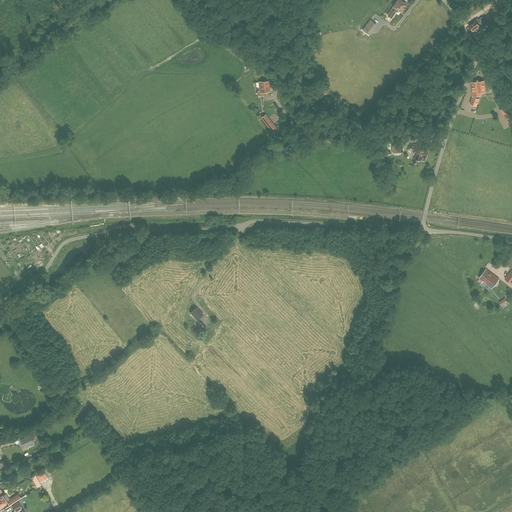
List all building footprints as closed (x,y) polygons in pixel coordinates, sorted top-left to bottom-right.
[(402,11),(406,4),(400,0),(397,0),(393,6),(402,11)] [(396,11),(392,9),(388,15),(392,18),(396,11)] [(410,14),(401,24),(404,26),(406,24),(407,25),(414,18),(410,14)] [(473,31),(480,26),(482,24),(478,19),(476,20),(469,26),(473,31)] [(376,24),(370,20),(362,30),(368,34),(376,24)] [(388,27),(385,31),(399,42),(403,38),(388,27)] [(270,91),(269,81),(259,82),(260,91),(258,91),(259,96),(263,96),(263,92),(270,91)] [(478,81),(475,82),(471,82),(472,93),(472,95),(472,97),(470,103),(477,106),(479,99),(476,98),(476,97),(476,95),(481,95),(481,92),(486,91),(484,81),(480,81),(478,81)] [(509,106),(502,110),(511,127),(511,126),(511,118),(508,120),(505,115),(511,112),(509,106)] [(265,127),(272,122),(265,114),(259,119),(265,127)] [(426,157),(428,151),(421,149),(421,148),(412,146),(411,150),(415,151),(414,154),(416,154),(414,158),(413,158),(412,162),(416,163),(417,160),(420,160),(421,156),(426,157)] [(479,278),(492,288),(499,279),(486,269),(479,278)] [(190,313),(197,320),(203,314),(197,307),(190,313)] [(206,328),(199,322),(191,329),(198,336),(206,328)] [(30,435),(20,440),(22,446),(33,441),(30,435)] [(48,478),(44,471),(36,476),(40,482),(48,478)] [(11,500),(6,493),(0,497),(0,499),(0,498),(0,506),(7,502),(11,500)] [(22,507),(18,502),(12,506),(15,511),(14,511),(24,511),(23,510),(22,511),(20,509),(22,507)]
